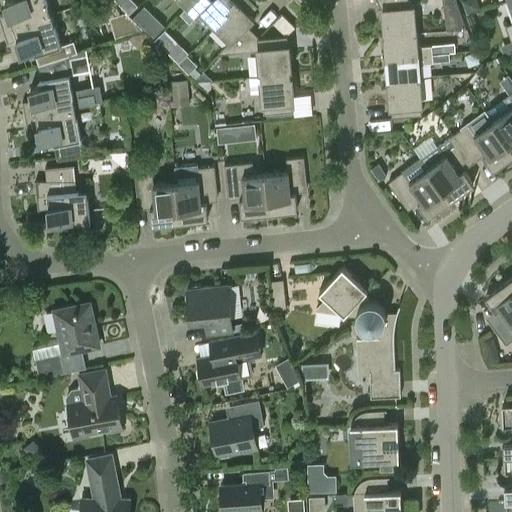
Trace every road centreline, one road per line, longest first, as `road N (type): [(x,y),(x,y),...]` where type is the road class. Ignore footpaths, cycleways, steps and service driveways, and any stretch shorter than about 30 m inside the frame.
road 1 (residential): [(174,511),(129,260)]
road 2 (residential): [(129,260),(331,238),(363,223)]
road 3 (residential): [(363,223),(351,187),(331,0)]
road 4 (residential): [(0,240),(16,260),(40,266),(129,260)]
road 5 (residential): [(450,511),(445,379)]
